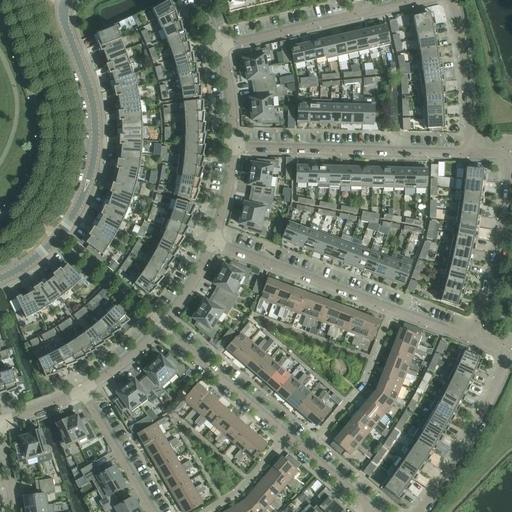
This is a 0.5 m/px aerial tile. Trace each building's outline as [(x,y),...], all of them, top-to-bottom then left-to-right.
[(226,0),(229,13),(283,0),(226,0)] [(157,20),(174,12),(171,4),(169,5),(168,2),(160,6),(158,4),(152,7),(153,10),(152,11),(157,20)] [(174,12),(157,20),(162,30),(179,22),(176,14),(175,14),(174,12)] [(431,25),(435,25),(434,18),(430,19),(429,13),(420,15),(420,13),(414,15),(414,17),(413,17),(414,21),(415,28),(431,25)] [(134,21),(137,27),(143,24),(140,18),(134,21)] [(396,20),(389,22),(392,33),(398,32),(396,20)] [(179,22),(162,30),(166,39),(183,32),(181,24),(179,25),(179,22)] [(92,50),(120,39),(116,27),(114,28),(113,25),(105,28),(106,31),(92,36),(95,45),(91,47),(92,50)] [(374,26),(379,47),(390,45),(386,25),(381,26),(381,25),(374,26)] [(433,36),(433,37),(437,36),(436,29),(432,30),(431,25),(415,28),(417,39),(433,36)] [(364,30),(369,50),(379,47),(374,26),(368,28),(368,29),(364,30)] [(143,38),(149,36),(146,30),(140,32),(143,38)] [(353,31),(358,52),(369,50),(364,30),(360,31),(360,30),(353,31)] [(343,35),(348,55),(358,52),(353,31),(347,33),(347,34),(343,35)] [(183,32),(166,39),(170,49),(187,43),(185,35),(184,35),(183,32)] [(332,36),(337,57),(348,55),(343,35),(339,36),(339,35),(332,36)] [(149,36),(143,38),(146,44),(151,42),(149,36)] [(326,57),(326,58),(326,60),(337,57),(332,36),(326,38),(326,39),(322,40),(326,57)] [(435,48),(439,48),(438,40),(434,41),(433,37),(433,36),(417,39),(419,51),(435,48)] [(120,39),(92,50),(93,52),(97,51),(101,59),(125,50),(120,39)] [(311,41),(316,60),(326,58),(326,57),(322,40),(318,41),(318,39),(311,41)] [(301,45),(305,60),(305,62),(316,60),(311,41),(305,42),(305,44),(301,45)] [(187,43),(170,49),(173,59),(191,53),(189,45),(188,45),(187,43)] [(305,62),(305,60),(301,45),(297,46),(297,44),(290,46),(294,65),(305,62)] [(150,56),(156,54),(154,48),(148,50),(150,56)] [(245,70),(266,66),(264,56),(269,55),(268,48),(248,54),(248,58),(242,59),(245,70)] [(421,62),(429,60),(437,59),(437,60),(441,59),(440,52),(436,53),(435,48),(419,51),(421,62)] [(101,72),(129,62),(125,50),(101,59),(104,68),(100,70),(101,72)] [(288,50),(281,52),(284,64),(290,63),(288,50)] [(176,69),(194,64),(193,56),(191,56),(191,53),(173,59),(176,69)] [(156,54),(150,56),(152,62),(158,60),(156,54)] [(439,71),(442,70),(441,63),(438,64),(437,60),(437,59),(429,60),(421,62),(422,73),(439,71)] [(129,62),(101,72),(102,75),(106,74),(108,82),(133,74),(129,62)] [(176,69),(178,79),(197,75),(196,66),(194,67),(194,64),(176,69)] [(253,80),(254,89),(275,86),(273,75),(268,76),(266,66),(245,70),(247,81),(253,80)] [(424,84),(421,84),(440,82),(444,82),(443,75),(439,75),(439,71),(422,73),(424,84)] [(133,74),(108,82),(111,90),(107,91),(107,94),(137,87),(133,74)] [(178,79),(181,89),(199,86),(199,77),(197,77),(197,75),(178,79)] [(292,76),(286,77),(287,84),(294,82),(292,76)] [(441,94),(445,94),(444,86),(440,87),(440,82),(421,84),(422,92),(422,95),(441,94)] [(199,88),(199,86),(181,89),(182,100),(201,97),(201,88),(199,88)] [(275,86),(254,89),(255,98),(249,98),(250,109),(272,107),(271,97),(276,97),(275,86)] [(137,87),(107,94),(108,97),(112,96),(114,105),(139,101),(137,87)] [(442,105),(446,105),(445,98),(441,98),(441,94),(422,95),(422,99),(423,107),(442,105)] [(363,103),(362,125),(369,125),(369,124),(373,124),(374,99),(363,98),(363,103)] [(309,104),(308,122),(312,122),(312,124),(319,124),(319,105),(320,100),(309,100),(309,104)] [(319,105),(319,124),(326,124),(326,122),(330,123),(330,101),(320,100),(319,105)] [(139,101),(114,105),(115,114),(111,114),(111,117),(141,114),(139,101)] [(201,104),(201,101),(183,103),(184,114),(203,113),(203,104),(201,104)] [(330,101),(330,123),(334,123),(334,124),(341,124),(341,103),(331,102),(331,101),(330,101)] [(341,103),(341,124),(347,125),(347,123),(351,123),(352,103),(341,103)] [(352,103),(351,123),(355,123),(355,125),(362,125),(363,103),(352,103)] [(308,122),(309,104),(298,104),(297,123),(304,123),(304,122),(308,122)] [(443,117),(447,117),(446,110),(442,110),(442,105),(423,107),(423,110),(424,118),(443,117)] [(272,107),(250,109),(251,121),(257,120),(258,124),(278,123),(278,117),(273,117),(272,107)] [(184,114),(185,124),(203,124),(204,115),(202,115),(203,113),(184,114)] [(141,114),(111,117),(111,120),(116,120),(116,129),(142,128),(141,114)] [(424,129),(429,129),(429,132),(441,132),(441,129),(447,128),(447,121),(443,121),(443,117),(424,118),(424,129)] [(185,124),(185,135),(203,135),(205,127),(203,126),(203,124),(185,124)] [(112,140),(142,141),(142,128),(116,129),(116,137),(112,137),(112,140)] [(185,135),(184,145),(203,146),(205,138),(203,138),(203,135),(185,135)] [(115,152),(141,155),(142,141),(112,140),(112,143),(116,144),(115,152)] [(180,145),(178,155),(202,157),(204,149),(203,149),(203,146),(184,145),(184,146),(180,145)] [(110,163),(139,168),(141,155),(115,152),(114,161),(110,160),(110,163)] [(178,155),(177,165),(201,168),(203,160),(202,160),(202,157),(178,155)] [(249,174),(270,177),(272,167),(277,168),(278,162),(257,160),(256,164),(250,163),(249,174)] [(111,176),(137,182),(139,168),(110,163),(109,166),(113,167),(111,176)] [(307,184),(307,166),(303,166),(303,164),(296,164),(296,184),(307,184)] [(176,175),(181,176),(200,179),(202,171),(201,171),(201,168),(177,165),(176,175)] [(307,166),(307,184),(317,184),(317,189),(318,189),(318,165),(311,165),(311,166),(307,166)] [(328,187),(329,167),(325,167),(325,165),(318,165),(318,189),(328,189),(328,187)] [(339,187),(340,165),(333,165),(333,167),(329,167),(328,187),(339,187)] [(340,165),(339,187),(350,187),(351,167),(347,167),(347,166),(340,165)] [(351,167),(350,187),(361,188),(361,166),(355,166),(355,167),(351,167)] [(361,166),(361,188),(372,188),(372,168),(368,168),(368,166),(361,166)] [(372,168),(372,188),(382,188),(383,167),(376,166),(376,168),(372,168)] [(481,181),(481,182),(485,182),(486,175),(482,175),(482,170),(474,169),(474,167),(467,166),(467,168),(463,168),(462,180),(481,181)] [(383,167),(382,188),(393,189),(394,169),(390,168),(390,167),(383,167)] [(394,169),(393,189),(404,189),(405,167),(398,167),(398,169),(394,169)] [(405,167),(404,189),(415,189),(415,169),(411,169),(411,167),(405,167)] [(415,169),(415,189),(426,189),(427,168),(419,168),(419,169),(415,169)] [(270,177),(249,174),(247,185),(253,186),(251,195),(272,199),(274,188),(269,187),(270,177)] [(104,186),(133,195),(137,182),(111,176),(109,184),(105,183),(104,186)] [(181,176),(179,186),(197,190),(200,183),(199,182),(200,179),(181,176)] [(461,184),(461,191),(480,193),(484,194),(484,187),(480,186),(481,182),(481,181),(462,180),(461,184)] [(104,198),(128,208),(133,195),(104,186),(103,189),(107,190),(104,198)] [(196,193),(197,190),(179,186),(177,197),(195,202),(198,194),(196,193)] [(480,193),(461,191),(459,202),(478,204),(478,205),(482,205),(483,198),(479,198),(480,193)] [(241,213),(262,219),(265,209),(269,210),(272,199),(251,195),(249,204),(244,202),(241,213)] [(96,207),(123,220),(128,208),(104,198),(101,206),(97,205),(96,207)] [(192,208),(194,205),(176,200),(173,211),(190,216),(194,209),(192,208)] [(477,209),(478,205),(478,204),(459,202),(457,213),(477,216),(476,216),(480,217),(481,210),(477,209)] [(94,220),(117,232),(123,220),(96,207),(95,210),(99,212),(94,220)] [(150,213),(156,215),(158,209),(152,207),(150,213)] [(169,221),(187,227),(191,220),(189,219),(190,216),(173,211),(169,221)] [(156,215),(150,213),(147,219),(153,221),(156,215)] [(262,219),(241,213),(238,224),(244,226),(243,229),(263,236),(265,229),(260,228),(262,219)] [(457,213),(456,224),(475,227),(478,228),(480,221),(476,221),(476,216),(477,216),(457,213)] [(165,230),(183,237),(187,230),(185,229),(187,227),(169,221),(164,219),(161,228),(166,230),(165,230)] [(85,228),(110,244),(117,232),(94,220),(90,227),(86,225),(85,228)] [(273,233),(279,235),(283,224),(277,221),(273,233)] [(293,243),(299,226),(288,222),(281,240),(288,243),(289,241),(293,243)] [(140,229),(145,232),(148,226),(143,223),(140,229)] [(456,224),(454,235),(473,238),(472,239),(476,240),(478,233),(474,232),(475,227),(456,224)] [(299,226),(293,243),(296,244),(296,246),(302,248),(309,230),(299,226)] [(110,244),(85,228),(83,230),(87,233),(81,240),(102,255),(110,244)] [(145,232),(140,229),(137,235),(142,238),(145,232)] [(161,240),(178,248),(183,241),(181,240),(183,237),(165,230),(161,240)] [(309,230),(302,248),(308,251),(309,249),(313,250),(320,232),(319,231),(319,234),(309,230)] [(322,256),(330,235),(320,232),(313,250),(317,252),(316,253),(322,256)] [(330,235),(322,256),(329,258),(329,257),(333,258),(340,239),(330,235)] [(340,239),(333,258),(337,259),(336,261),(343,263),(350,243),(352,238),(342,235),(340,239)] [(454,235),(451,246),(470,250),(474,251),(475,244),(472,243),(472,239),(473,238),(454,235)] [(156,249),(173,258),(178,251),(177,250),(178,248),(161,240),(156,249)] [(134,248),(139,251),(142,245),(137,242),(134,248)] [(349,264),(353,265),(360,247),(350,243),(343,263),(349,266),(349,264)] [(421,250),(427,252),(430,245),(424,243),(421,250)] [(468,261),(471,262),(473,255),(469,254),(470,250),(451,246),(450,250),(449,257),(468,261)] [(356,268),(363,271),(370,250),(360,247),(353,265),(357,267),(356,268)] [(139,251),(134,248),(130,253),(136,256),(139,251)] [(173,258),(156,249),(151,258),(168,267),(173,261),(171,260),(173,258)] [(370,272),(373,273),(380,254),(370,250),(363,271),(369,273),(370,272)] [(425,259),(427,252),(421,250),(419,257),(425,259)] [(391,258),(383,278),(389,281),(390,279),(394,281),(402,257),(393,253),(391,258)] [(377,276),(383,278),(391,258),(380,254),(373,273),(377,274),(377,276)] [(404,286),(411,266),(413,261),(402,257),(394,281),(397,282),(397,284),(404,286)] [(468,261),(449,257),(446,268),(465,272),(465,273),(469,273),(470,267),(467,266),(468,261)] [(123,264),(128,267),(132,262),(127,258),(123,264)] [(146,267),(162,277),(167,271),(166,270),(168,267),(151,258),(146,267)] [(111,264),(108,267),(112,271),(118,265),(112,260),(109,263),(111,264)] [(51,266),(71,289),(81,280),(63,261),(57,268),(54,264),(51,266)] [(218,274),(238,284),(243,276),(247,278),(250,271),(231,263),(229,267),(223,264),(218,274)] [(414,270),(420,272),(422,265),(416,263),(414,270)] [(128,267),(123,264),(120,269),(125,272),(128,267)] [(45,277),(61,298),(71,289),(51,266),(49,268),(52,272),(45,277)] [(140,276),(156,286),(161,280),(160,279),(162,277),(146,267),(140,276)] [(464,277),(465,273),(465,272),(446,268),(445,272),(444,279),(462,283),(462,284),(466,285),(468,278),(464,277)] [(417,279),(420,272),(414,270),(411,277),(417,279)] [(214,295),(232,305),(237,296),(233,293),(238,284),(218,274),(213,284),(218,287),(214,295)] [(156,286),(140,276),(134,284),(149,296),(155,289),(154,288),(156,286)] [(33,280),(50,305),(61,298),(45,277),(38,282),(35,279),(33,280)] [(267,279),(259,299),(260,300),(256,309),(260,311),(264,301),(272,304),(280,284),(267,279)] [(444,279),(440,289),(459,294),(459,295),(463,296),(465,289),(461,288),(462,284),(462,283),(444,279)] [(25,290),(38,312),(50,305),(33,280),(31,282),(33,286),(25,290)] [(253,292),(258,294),(263,282),(257,280),(253,292)] [(406,291),(413,293),(417,282),(410,280),(406,291)] [(281,318),(292,288),(280,284),(272,304),(281,307),(277,317),(281,318)] [(292,288),(281,318),(285,320),(289,310),(297,313),(305,293),(292,288)] [(458,299),(459,295),(459,294),(440,289),(439,294),(437,300),(459,307),(461,300),(458,299)] [(38,312),(25,290),(18,294),(16,290),(12,292),(15,300),(15,299),(16,298),(21,310),(18,311),(22,319),(25,317),(26,319),(38,312)] [(305,293),(297,313),(305,317),(302,326),(306,328),(317,297),(305,293)] [(93,299),(97,304),(102,299),(98,295),(93,299)] [(232,305),(214,295),(209,302),(204,299),(198,309),(217,321),(222,312),(226,315),(232,305)] [(317,297),(306,328),(310,329),(313,320),(322,323),(329,302),(317,297)] [(97,304),(93,299),(88,304),(92,308),(97,304)] [(329,302),(322,323),(330,326),(327,335),(331,337),(342,307),(329,302)] [(107,314),(120,328),(127,323),(126,322),(128,319),(122,313),(124,311),(118,305),(116,308),(115,306),(115,307),(112,303),(104,311),(107,314)] [(78,312),(82,316),(87,312),(84,307),(78,312)] [(342,307),(331,337),(335,338),(338,329),(346,332),(354,311),(342,307)] [(217,321),(198,309),(192,318),(197,321),(194,326),(211,338),(215,332),(211,329),(217,321)] [(99,321),(112,335),(119,331),(118,329),(120,328),(107,314),(104,311),(96,318),(99,321)] [(354,311),(346,332),(355,335),(351,345),(355,346),(367,316),(354,311)] [(82,316),(78,312),(73,316),(77,321),(82,316)] [(367,316),(355,346),(359,347),(363,338),(372,341),(379,321),(367,316)] [(63,323),(66,328),(72,324),(68,319),(63,323)] [(91,328),(103,342),(110,338),(109,337),(112,335),(99,321),(91,328)] [(66,328),(63,323),(57,326),(61,332),(66,328)] [(400,329),(395,341),(425,353),(427,349),(417,345),(420,336),(422,331),(422,330),(404,323),(402,329),(400,329)] [(240,332),(226,349),(236,358),(250,341),(243,335),(250,327),(247,325),(240,332)] [(83,334),(94,349),(101,345),(101,344),(103,342),(91,328),(83,334)] [(47,333),(50,338),(56,335),(53,329),(47,333)] [(222,339),(227,343),(235,333),(231,330),(222,339)] [(50,338),(47,333),(41,336),(44,341),(50,338)] [(75,340),(85,356),(92,352),(92,350),(94,349),(83,334),(75,340)] [(38,344),(36,338),(29,341),(32,347),(38,344)] [(246,367),(267,342),(264,339),(257,347),(250,341),(236,358),(246,367)] [(66,346),(75,362),(83,358),(82,357),(85,356),(75,340),(66,346)] [(395,341),(390,354),(411,361),(414,353),(423,357),(425,353),(395,341)] [(435,352),(442,355),(446,344),(440,341),(435,352)] [(55,347),(57,351),(66,367),(73,364),(73,363),(75,362),(66,346),(64,342),(55,347)] [(267,342),(246,367),(256,375),(270,359),(264,353),(270,345),(267,342)] [(456,361),(474,369),(477,371),(480,364),(477,363),(479,358),(471,355),(472,353),(466,350),(465,352),(461,350),(456,361)] [(48,356),(56,372),(64,370),(63,368),(66,367),(57,351),(48,356)] [(390,354),(386,366),(415,378),(417,374),(408,370),(411,361),(390,354)] [(152,363),(169,382),(177,374),(180,378),(186,371),(184,369),(183,366),(181,366),(169,355),(164,360),(160,356),(161,356),(161,355),(152,363)] [(434,355),(431,362),(437,364),(438,361),(440,357),(434,355)] [(56,372),(48,356),(38,360),(38,362),(36,363),(39,370),(41,369),(45,377),(54,375),(53,373),(56,372)] [(270,359),(256,375),(266,384),(287,359),(284,357),(277,364),(270,359)] [(287,359),(266,384),(276,392),(290,376),(283,370),(290,362),(287,359)] [(474,369),(456,361),(452,371),(454,373),(469,379),(469,380),(473,381),(476,375),(472,373),(474,369)] [(431,362),(428,368),(434,371),(437,364),(431,362)] [(169,382),(152,363),(143,371),(144,372),(144,371),(148,375),(142,380),(158,398),(164,392),(161,389),(169,382)] [(386,366),(381,378),(401,386),(404,378),(414,381),(415,378),(386,366)] [(0,369),(6,391),(9,390),(9,392),(17,388),(17,386),(15,379),(17,378),(15,371),(12,372),(12,370),(11,370),(10,367),(0,369)] [(469,379),(454,373),(452,371),(447,381),(464,390),(467,392),(471,385),(467,384),(469,380),(469,379)] [(290,376),(276,392),(286,401),(307,377),(304,374),(297,382),(290,376)] [(425,374),(422,381),(427,384),(431,377),(425,374)] [(17,378),(15,379),(17,386),(24,384),(22,377),(17,378)] [(307,377),(286,401),(296,410),(310,393),(304,387),(310,379),(307,377)] [(381,378),(376,390),(403,407),(405,403),(397,398),(401,386),(381,378)] [(125,386),(140,406),(148,399),(151,403),(158,398),(142,380),(137,384),(134,380),(135,379),(134,379),(125,386)] [(424,391),(427,384),(422,381),(418,388),(424,391)] [(464,390),(447,381),(442,391),(444,393),(459,400),(462,402),(465,396),(462,394),(464,390)] [(197,384),(183,400),(183,401),(176,408),(179,411),(186,403),(193,409),(207,393),(197,384)] [(140,406),(125,386),(115,393),(116,393),(119,397),(113,401),(122,414),(121,417),(125,419),(127,421),(134,416),(131,412),(140,406)] [(376,390),(368,400),(384,415),(392,405),(401,410),(403,407),(376,390)] [(310,393),(296,410),(306,418),(327,394),(324,391),(317,399),(310,393)] [(459,400),(444,393),(442,391),(442,392),(444,393),(439,403),(454,410),(453,411),(457,412),(460,406),(457,404),(459,400)] [(207,393),(193,409),(200,416),(195,423),(197,425),(217,401),(207,393)] [(415,393),(411,400),(417,403),(421,397),(415,393)] [(327,394),(306,418),(316,427),(331,410),(324,404),(330,396),(327,394)] [(368,400),(359,411),(384,431),(386,428),(378,422),(384,415),(368,400)] [(411,400),(408,406),(413,410),(417,403),(411,400)] [(217,401),(197,425),(200,427),(206,420),(213,426),(227,410),(217,401)] [(429,410),(448,420),(448,421),(451,423),(455,416),(451,414),(453,411),(454,410),(439,403),(435,401),(429,410)] [(227,410),(213,426),(220,433),(214,440),(217,442),(237,418),(227,410)] [(424,420),(428,422),(442,430),(442,431),(445,433),(449,426),(446,425),(448,421),(448,420),(429,410),(424,420)] [(359,411),(351,421),(367,435),(373,428),(381,435),(384,431),(359,411)] [(400,419),(406,422),(410,416),(404,412),(400,419)] [(77,415),(67,420),(66,420),(77,443),(87,438),(89,443),(97,438),(95,436),(96,432),(93,432),(86,418),(79,421),(77,416),(77,415)] [(147,416),(128,428),(131,434),(151,423),(147,416)] [(156,423),(137,434),(144,446),(163,435),(158,427),(167,422),(165,418),(156,423)] [(237,418),(217,442),(220,444),(226,438),(233,444),(247,427),(237,418)] [(56,424),(63,439),(62,441),(61,442),(61,444),(61,446),(63,448),(65,448),(67,448),(77,443),(66,420),(67,420),(66,419),(56,424)] [(402,428),(406,422),(400,419),(396,425),(402,428)] [(351,421),(342,431),(367,452),(369,448),(361,442),(367,435),(351,421)] [(442,430),(428,422),(422,432),(436,440),(436,441),(439,443),(443,436),(440,434),(442,431),(442,430)] [(247,427),(233,444),(240,450),(235,457),(237,459),(257,436),(247,427)] [(30,434),(37,458),(47,455),(49,454),(51,452),(51,450),(50,449),(49,447),(47,446),(45,446),(40,430),(29,433),(29,434),(30,434)] [(394,440),(398,434),(393,430),(389,437),(394,440)] [(342,431),(333,441),(350,455),(356,448),(364,455),(367,452),(342,431)] [(436,440),(422,432),(416,441),(430,450),(433,452),(437,446),(434,444),(436,441),(436,440)] [(27,461),(37,458),(30,434),(29,434),(18,438),(19,438),(21,443),(14,445),(17,460),(15,462),(18,465),(19,468),(28,466),(27,461)] [(163,435),(144,446),(150,457),(177,442),(175,439),(168,443),(163,435)] [(257,436),(237,459),(240,462),(246,455),(253,461),(268,445),(257,436)] [(390,446),(394,440),(389,437),(384,443),(390,446)] [(410,451),(424,460),(427,462),(431,456),(428,454),(430,450),(416,441),(414,445),(410,451)] [(177,442),(150,457),(157,469),(176,458),(171,449),(179,445),(177,442)] [(381,458),(386,452),(381,448),(376,454),(381,458)] [(402,458),(418,469),(417,470),(421,472),(424,466),(421,464),(424,460),(410,451),(408,449),(402,458)] [(376,454),(372,460),(377,464),(381,458),(376,454)] [(273,467),(297,488),(300,485),(292,478),(298,471),(282,457),(273,467)] [(91,480),(97,490),(102,487),(119,477),(113,466),(112,466),(113,467),(99,475),(95,469),(106,463),(102,458),(92,464),(92,463),(80,471),(87,483),(91,480)] [(157,469),(164,480),(190,464),(189,461),(181,466),(176,458),(157,469)] [(417,470),(418,469),(402,458),(395,468),(411,479),(414,481),(418,475),(415,473),(417,470)] [(363,472),(369,477),(376,467),(370,463),(363,472)] [(164,480),(170,491),(189,480),(185,472),(192,468),(190,464),(164,480)] [(297,488),(273,467),(264,478),(281,492),(287,485),(294,491),(297,488)] [(391,478),(404,488),(407,491),(411,485),(408,483),(411,479),(395,468),(397,470),(391,478)] [(119,477),(102,487),(97,490),(98,491),(101,489),(106,498),(99,502),(102,508),(114,501),(111,495),(125,487),(125,488),(126,487),(119,477)] [(401,492),(404,488),(391,478),(389,477),(382,486),(400,500),(404,494),(401,492)] [(256,487),(279,508),(281,505),(274,499),(281,492),(264,478),(256,487)] [(24,496),(23,496),(25,509),(48,505),(46,494),(54,493),(52,479),(38,481),(40,494),(24,497),(24,496)] [(170,491),(177,503),(204,487),(202,484),(194,489),(189,480),(170,491)] [(204,487),(177,503),(182,511),(188,511),(203,504),(198,495),(206,490),(204,487)] [(247,498),(263,511),(265,510),(270,504),(277,510),(279,508),(256,487),(247,498)] [(313,509),(315,511),(344,511),(322,491),(317,497),(321,501),(313,509)] [(114,511),(130,511),(137,508),(131,497),(131,498),(117,506),(114,501),(102,508),(104,511),(109,511),(113,510),(114,511)] [(239,504),(243,511),(266,511),(265,510),(263,511),(247,498),(244,501),(239,504)]
